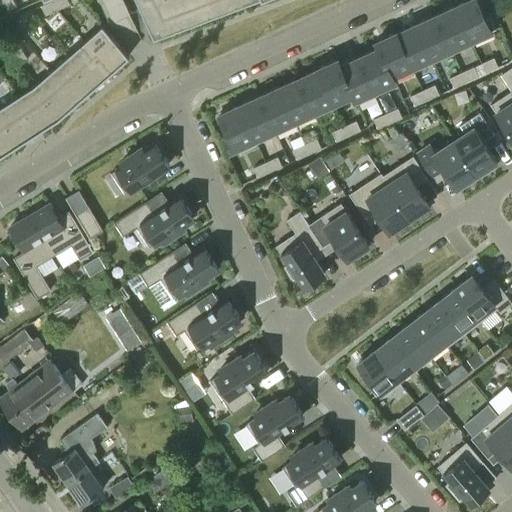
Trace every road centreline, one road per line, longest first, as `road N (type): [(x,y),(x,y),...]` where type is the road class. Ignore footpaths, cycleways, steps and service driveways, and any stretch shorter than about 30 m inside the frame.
road 1 (residential): [(280,333),(511,180)]
road 2 (residential): [(166,96),(280,333)]
road 3 (residential): [(166,96),(377,0)]
road 4 (residential): [(280,333),(428,511)]
road 5 (residential): [(0,190),(166,96)]
